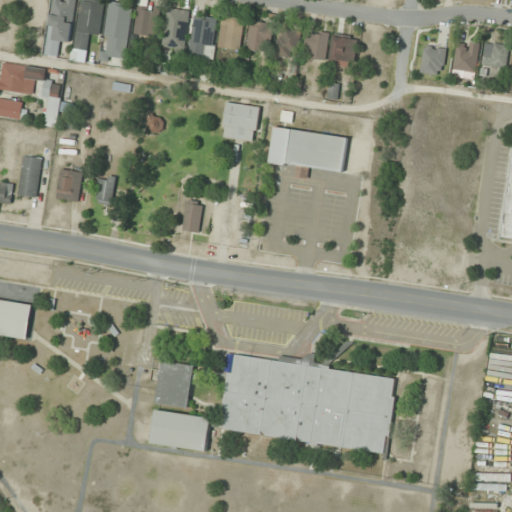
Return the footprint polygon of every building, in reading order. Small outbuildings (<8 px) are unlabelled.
[(55,29),(53,41),(69,43),(75,0),(52,0),(48,28),(55,29)] [(101,0),(79,0),(71,60),(85,62),(89,35),(99,37),(104,0),(101,0)] [(148,0),(138,0),(134,35),(156,37),(160,8),(148,7),(148,0)] [(103,56),(125,59),(132,4),(110,1),(103,56)] [(188,9),(166,8),(163,47),(174,48),(172,64),(184,65),(188,9)] [(213,59),(216,17),(192,15),(190,57),(213,59)] [(240,50),(243,19),(221,17),(218,47),(240,50)] [(271,52),(271,20),(248,20),(248,52),(271,52)] [(299,56),(298,28),(277,29),(279,57),(299,56)] [(304,57),(324,60),(328,33),(308,30),(304,57)] [(329,64),(352,67),(356,39),(333,35),(329,64)] [(479,42),(456,40),(453,71),(476,73),(479,42)] [(504,69),(510,47),(487,41),(481,63),(504,69)] [(445,48),(424,45),(420,73),(441,76),(445,48)] [(47,68),(1,62),(0,69),(0,90),(38,95),(38,97),(48,98),(45,126),(56,127),(62,83),(45,81),(47,68)] [(112,89),(129,92),(130,85),(114,82),(112,89)] [(23,102),(0,98),(0,115),(21,119),(23,102)] [(221,138),(256,142),(261,107),(225,102),(221,138)] [(165,118),(148,114),(144,130),(161,134),(165,118)] [(343,173),(348,137),(273,127),(268,163),(343,173)] [(36,198),(44,146),(25,143),(18,195),(36,198)] [(511,157),(502,238),(511,239),(511,157)] [(77,202),(83,173),(62,168),(56,197),(77,202)] [(113,206),(114,176),(97,175),(95,205),(113,206)] [(12,182),(0,182),(0,201),(12,202),(12,182)] [(181,229),(197,232),(203,204),(187,200),(181,229)] [(0,335),(29,340),(35,304),(0,299),(0,335)] [(386,451),(395,378),(313,368),(314,356),(304,354),(303,362),(230,353),(220,431),(386,451)] [(188,408),(194,365),(160,361),(155,404),(188,408)] [(207,451),(211,418),(155,411),(151,444),(207,451)]
